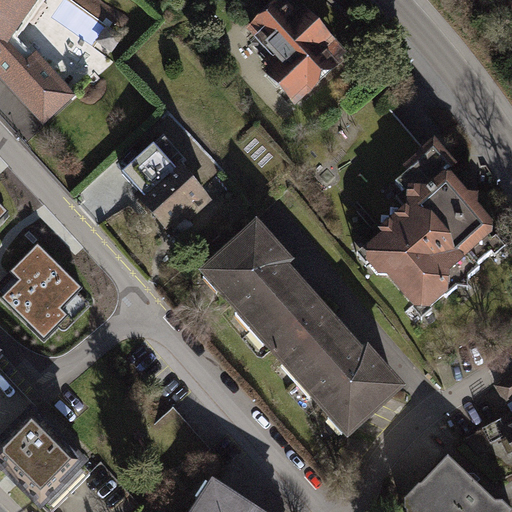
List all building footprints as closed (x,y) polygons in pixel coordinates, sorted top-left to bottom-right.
[(0,0),(0,76),(43,124),(76,93),(36,50),(27,59),(10,40),(37,0),(0,0)] [(290,0),(275,0),(248,26),(276,55),(263,67),(294,100),(348,49),(303,1),(297,7),(290,0)] [(108,25),(97,41),(113,52),(124,36),(108,25)] [(377,231),(363,244),(363,258),(376,273),(384,273),(419,315),(455,285),(465,285),(466,276),(503,244),(494,233),(491,236),(487,233),(490,231),(489,218),(475,201),(476,190),(464,189),(447,170),(455,162),(432,136),(423,144),(401,164),(405,169),(394,179),(404,190),(403,202),(374,227),(377,231)] [(140,174),(149,184),(174,161),(165,151),(140,174)] [(151,190),(141,199),(171,231),(187,216),(192,222),(216,199),(178,158),(174,161),(149,184),(147,186),(151,190)] [(0,216),(9,207),(0,197),(0,216)] [(294,256),(258,216),(201,268),(237,307),(292,258),(294,256)] [(3,286),(46,328),(93,281),(51,239),(3,286)] [(371,344),(292,258),(237,307),(315,394),(371,344)] [(371,344),(315,394),(351,435),(410,384),(373,342),(371,344)] [(511,378),(502,384),(511,402),(511,401),(511,378)] [(90,459),(34,402),(0,435),(0,467),(41,508),(90,459)] [(511,408),(480,424),(489,445),(506,437),(511,448),(511,408)] [(505,511),(443,458),(401,502),(404,511),(505,511)] [(268,511),(215,478),(192,511),(268,511)]
